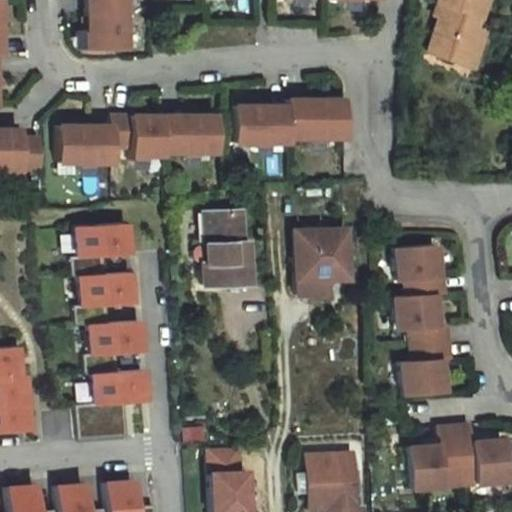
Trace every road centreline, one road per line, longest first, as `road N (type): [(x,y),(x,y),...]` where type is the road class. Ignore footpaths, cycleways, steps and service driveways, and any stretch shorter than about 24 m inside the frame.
road 1 (residential): [(40,0),(45,61),(87,86),(371,65)]
road 2 (unknown): [(275,463),(275,162)]
road 3 (residential): [(371,65),(373,163),(389,197),(471,202)]
road 4 (residential): [(148,260),(164,453)]
road 5 (residential): [(471,202),(487,361),(511,384)]
road 6 (residential): [(0,463),(164,453)]
